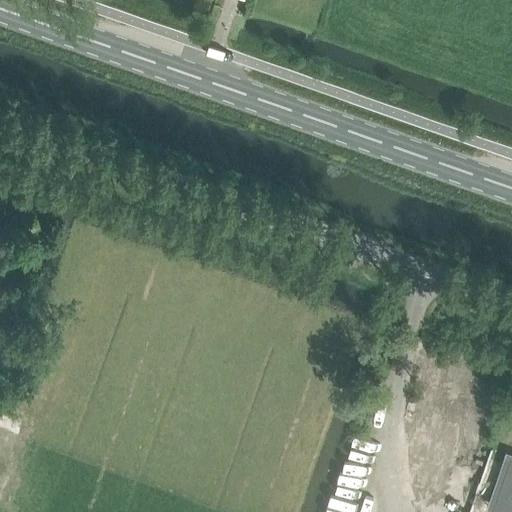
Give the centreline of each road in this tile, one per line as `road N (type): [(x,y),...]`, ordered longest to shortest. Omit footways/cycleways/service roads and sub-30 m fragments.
road 1 (unclassified): [(511,298),(0,117)]
road 2 (primary): [(511,182),(0,3)]
